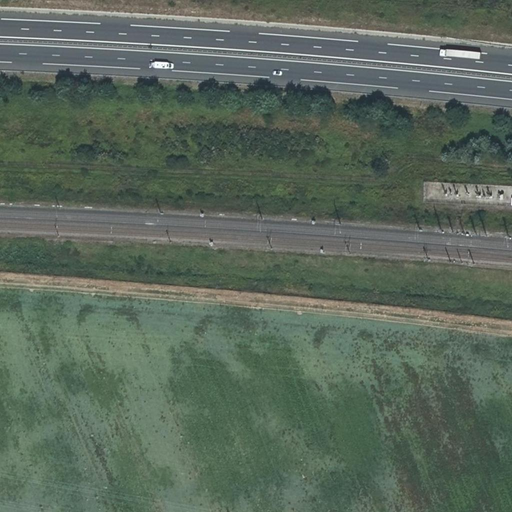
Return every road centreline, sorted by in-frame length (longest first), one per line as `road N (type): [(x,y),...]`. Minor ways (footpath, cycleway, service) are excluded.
road 1 (motorway): [(0,53),(511,91)]
road 2 (motorway): [(511,64),(0,27)]
